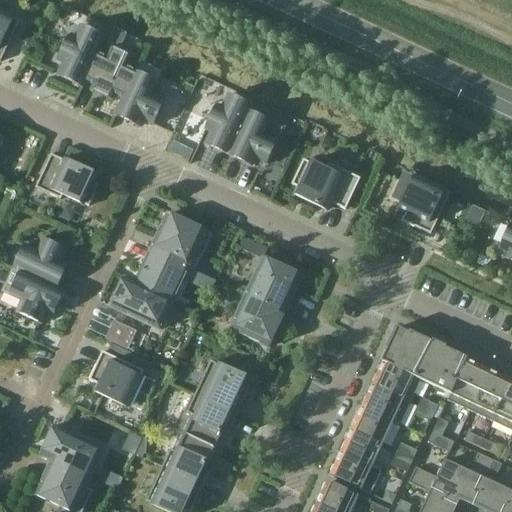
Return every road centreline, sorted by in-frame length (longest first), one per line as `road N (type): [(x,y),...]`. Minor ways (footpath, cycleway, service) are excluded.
road 1 (residential): [(39,402),(151,167)]
road 2 (residential): [(386,278),(151,167)]
road 3 (residential): [(284,511),(388,289)]
road 4 (residential): [(151,167),(0,96)]
road 5 (residential): [(511,347),(388,289)]
